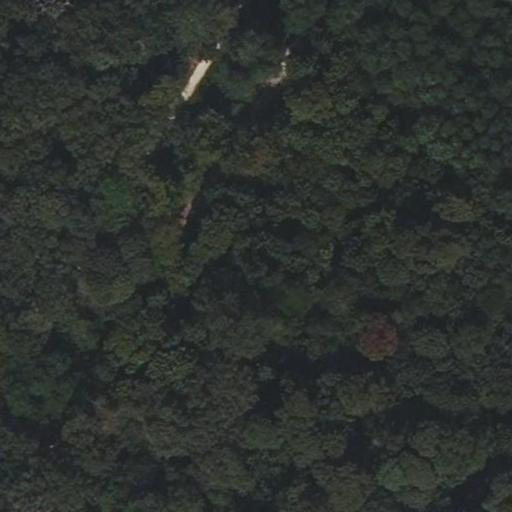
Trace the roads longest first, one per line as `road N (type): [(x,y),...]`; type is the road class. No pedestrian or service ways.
road 1 (unknown): [(11,511),(319,0)]
road 2 (track): [(249,0),(0,407)]
